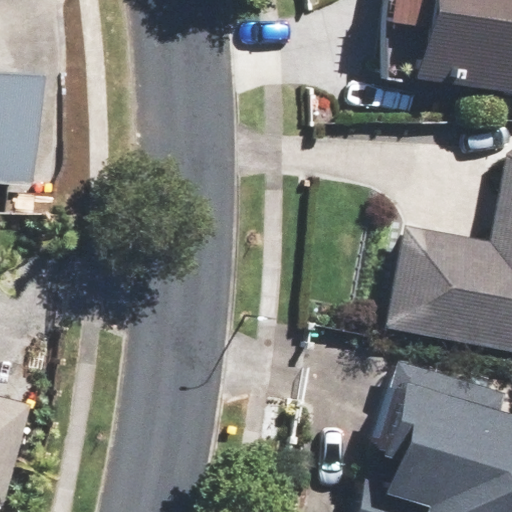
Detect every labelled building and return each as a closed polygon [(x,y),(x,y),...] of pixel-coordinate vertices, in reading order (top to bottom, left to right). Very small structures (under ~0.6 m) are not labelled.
[(511,0),(412,0),(401,74),(511,91),(511,0)] [(0,182),(23,184),(32,72),(0,68),(0,182)] [(511,140),(497,150),(482,235),(393,219),(374,320),(511,347),(511,140)] [(493,387),(386,355),(378,380),(382,381),(363,443),(376,447),(369,470),(354,465),(339,511),(511,511),(511,408),(489,402),(493,387)] [(0,485),(22,402),(0,395),(0,485)]
